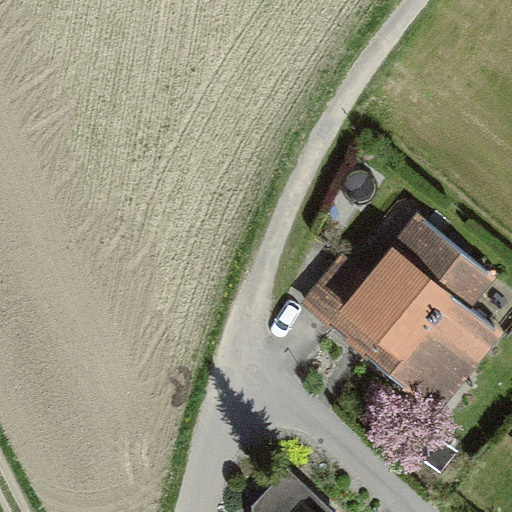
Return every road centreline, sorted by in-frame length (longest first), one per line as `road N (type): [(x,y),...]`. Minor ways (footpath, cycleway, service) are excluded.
road 1 (residential): [(230,380),(334,111)]
road 2 (residential): [(230,380),(395,511)]
road 3 (track): [(334,111),(421,0)]
road 4 (residential): [(192,511),(230,380)]
